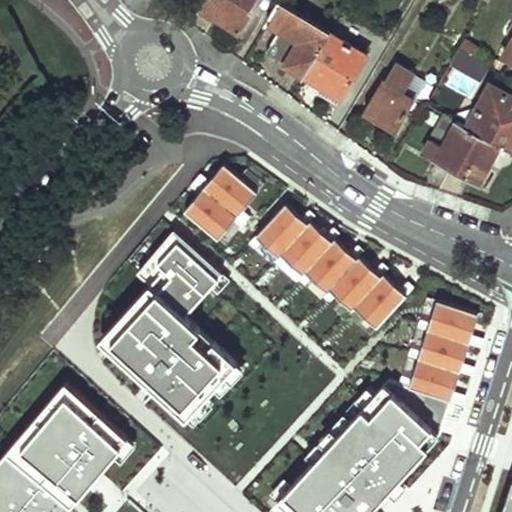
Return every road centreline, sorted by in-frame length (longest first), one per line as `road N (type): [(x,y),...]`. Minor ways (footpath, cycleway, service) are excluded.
road 1 (tertiary): [(511,268),(379,203),(241,104),(179,79)]
road 2 (tertiary): [(0,240),(135,89)]
road 3 (residential): [(511,356),(460,511)]
